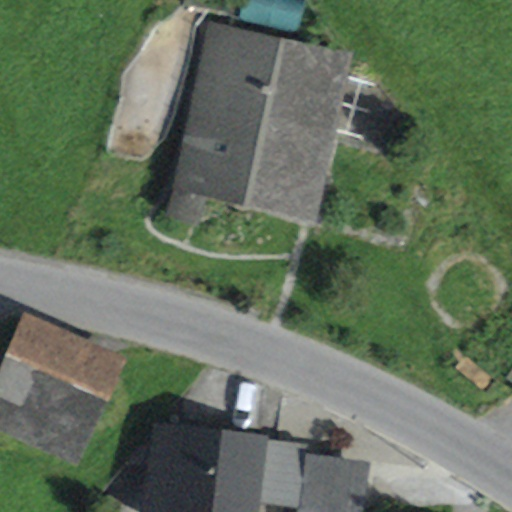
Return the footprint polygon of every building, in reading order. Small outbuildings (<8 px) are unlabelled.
[(200,221),(209,187),(302,210),(340,61),(228,32),(190,180),(175,177),(166,212),(200,221)] [(31,370),(92,405),(111,358),(23,320),(0,372),(0,393),(22,397),(31,370)] [(0,423),(71,454),(92,405),(31,370),(22,397),(0,393),(0,423)] [(258,458),(260,440),(157,426),(145,511),(251,511),(253,498),(300,504),(299,511),(362,511),(368,473),(306,464),(258,458)] [(258,458),(306,464),(308,447),(260,440),(258,458)]
